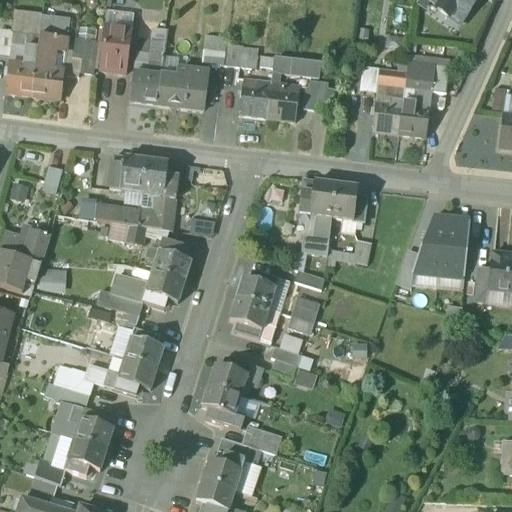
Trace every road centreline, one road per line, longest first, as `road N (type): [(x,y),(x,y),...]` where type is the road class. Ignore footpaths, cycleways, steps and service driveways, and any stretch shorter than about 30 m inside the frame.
road 1 (residential): [(248,162),(152,475)]
road 2 (residential): [(0,127),(248,162)]
road 3 (residential): [(429,184),(509,0)]
road 4 (residential): [(248,162),(429,184)]
